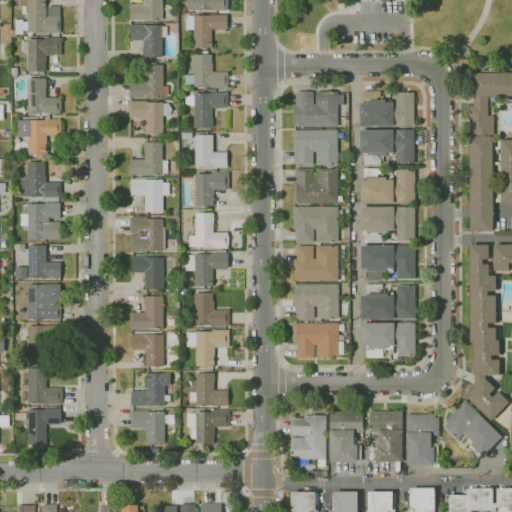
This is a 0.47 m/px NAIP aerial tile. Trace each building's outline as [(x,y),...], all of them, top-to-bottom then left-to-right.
[(17,37),(11,37),(11,30),(15,30),(15,19),(23,19),(23,21),(28,21),(27,6),(19,6),(19,0),(45,0),(45,9),(47,9),(47,17),(48,17),(48,6),(60,6),(60,33),(44,33),(44,32),(28,33),(28,31),(23,31),(23,34),(17,34),(17,37)] [(146,20),(130,20),(130,2),(131,2),(131,5),(144,5),(144,0),(162,0),(162,19),(146,19),(146,20)] [(227,11),(186,11),(186,0),(228,0),(228,7),(227,7),(227,11)] [(194,47),(194,29),(188,29),(188,15),(227,15),(227,30),(211,30),(211,47),(194,47)] [(144,57),(144,46),(144,40),(131,40),(131,24),(145,24),(145,25),(162,25),(162,26),(167,26),(167,37),(162,37),(162,57),(144,57)] [(46,72),(28,72),(28,52),(21,52),(21,42),(28,42),(28,39),(44,39),(44,38),(61,38),(61,55),(45,55),(46,72)] [(228,88),(209,88),(209,86),(194,87),(194,84),(185,84),(185,75),(194,75),(194,55),(212,54),(212,63),(213,63),(213,72),(228,72),(228,88)] [(147,97),(130,97),(130,83),(146,83),(146,65),(163,65),(164,96),(147,97)] [(511,204),(501,204),(501,201),(493,201),(493,211),(493,231),(471,231),(471,211),(470,136),(470,105),(473,105),(473,73),(481,73),(481,70),(489,70),(489,68),(490,68),(490,70),(498,70),(499,73),(511,73),(511,204)] [(61,113),(44,113),(28,113),(28,78),(46,78),(46,79),(47,79),(47,88),(46,88),(46,97),(61,97),(61,101),(61,110),(61,113)] [(338,126),(294,127),(294,105),(296,105),(296,92),(314,92),(314,105),(316,104),(316,92),(338,91),(338,96),(343,96),(343,103),(338,103),(338,126)] [(414,125),(359,126),(359,103),(364,103),(364,91),(380,91),(380,97),(377,97),(377,100),(386,100),(386,103),(396,102),(396,92),(414,92),(414,125)] [(194,95),(194,93),(210,93),(210,92),(227,92),(227,107),(212,107),(212,117),(213,117),(213,128),(194,128),(194,106),(185,103),(187,97),(194,95)] [(170,115),(163,115),(164,134),(146,135),(146,126),(145,126),(145,117),(129,117),(129,101),(147,101),(147,102),(163,102),(163,103),(168,103),(172,109),(170,115)] [(46,155),(28,155),(28,120),(45,120),(45,119),(61,119),(61,135),(47,135),(47,144),(46,144),(46,155)] [(381,164),(364,165),(364,153),(360,153),(360,130),(414,129),(414,163),(388,163),(388,153),(386,153),(386,155),(378,155),(378,159),(381,158),(381,164)] [(338,165),(316,165),(316,151),(313,151),(313,165),(296,165),(296,151),(293,151),(293,130),(338,130),(338,165)] [(227,167),(195,167),(195,145),(193,145),(193,136),(195,136),(195,135),(213,135),(213,152),(227,152),(227,167)] [(147,175),(131,175),(131,157),(132,157),(132,159),(146,159),(146,150),(144,150),(144,142),(162,142),(162,160),(168,160),(168,173),(162,173),(162,174),(147,174),(147,175)] [(59,201),(30,201),(30,197),(18,197),(18,178),(27,178),(27,162),(45,162),(45,176),(46,176),(46,182),(61,182),(61,197),(59,197),(59,201)] [(293,204),(293,181),(297,181),(297,168),(313,168),(314,181),(316,181),(316,168),(338,168),(338,196),(343,195),(343,202),(338,202),(338,203),(293,204)] [(415,202),(361,203),(361,180),(364,180),(364,168),(381,168),(381,174),(378,174),(378,177),(390,177),(390,169),(415,169),(415,183),(414,183),(415,192),(415,202)] [(213,206),(196,206),(195,174),(211,173),(211,172),(228,172),(228,189),(214,189),(214,194),(213,195),(213,206)] [(163,212),(145,212),(145,195),(131,195),(131,179),(133,179),(133,176),(161,176),(161,179),(163,179),(163,182),(169,182),(170,195),(163,195),(163,212)] [(60,238),(27,238),(27,230),(23,230),(23,226),(21,226),(21,214),(23,214),(23,210),(22,210),(22,204),(27,204),(44,204),(44,203),(61,203),(61,218),(49,218),(49,222),(59,222),(59,221),(61,221),(60,238)] [(339,242),(316,242),(316,229),(314,229),(314,242),(297,242),(297,229),(294,229),(293,207),(338,207),(339,242)] [(382,242),(366,243),(366,230),(361,230),(361,207),(415,207),(415,241),(396,241),(396,230),(393,230),(393,232),(378,232),(378,234),(382,234),(382,242)] [(228,248),(196,248),(196,247),(189,247),(189,236),(196,236),(195,213),(213,213),(213,214),(214,214),(214,223),(213,223),(213,232),(228,232),(228,236),(229,236),(229,245),(228,245),(228,248)] [(148,252),(130,252),(129,235),(138,235),(138,233),(130,233),(130,217),(139,217),(139,215),(147,215),(147,217),(148,217),(148,219),(163,219),(163,227),(165,227),(165,249),(163,249),(163,251),(148,251),(148,252)] [(61,278),(45,278),(45,277),(29,278),(28,245),(46,245),(47,262),(61,262),(61,278)] [(382,280),(366,280),(366,268),(361,268),(361,245),(415,245),(415,278),(397,278),(397,268),(388,268),(388,271),(382,271),(382,280)] [(473,375),(473,343),(470,343),(470,245),(489,245),(489,259),(483,259),(483,264),(489,264),(489,276),(495,276),(496,291),(488,291),(488,296),(496,295),(496,323),(488,323),(488,327),(496,327),(496,340),(499,340),(499,355),(491,355),(491,360),(499,360),(499,374),(473,375)] [(511,262),(509,262),(509,271),(493,271),(493,245),(511,245),(511,262)] [(338,280),(294,281),(293,259),(297,259),(297,246),(313,246),(313,259),(316,259),(316,246),(338,246),(338,280)] [(212,280),(213,282),(213,285),(213,286),(195,286),(195,270),(185,270),(185,255),(195,255),(195,254),(228,254),(228,268),(212,268),(212,280)] [(163,289),(145,289),(145,273),(131,273),(131,257),(147,257),(163,257),(163,289)] [(61,319),(28,320),(28,285),(60,284),(61,319)] [(314,318),(297,318),(297,306),(294,306),(294,284),(338,284),(339,318),(316,318),(316,306),(314,306),(314,318)] [(415,319),(361,319),(361,296),(366,296),(366,284),(382,284),(383,294),(388,293),(388,292),(392,292),(392,296),(397,296),(397,286),(415,286),(415,319)] [(229,326),(211,326),(211,325),(195,325),(195,293),(212,293),(212,301),(214,301),(214,310),(229,310),(229,326)] [(130,329),(130,312),(145,312),(145,304),(146,304),(146,297),(163,297),(163,328),(130,329)] [(314,358),(297,358),(297,344),(294,344),(294,323),(338,323),(338,335),(344,335),(344,340),(338,340),(338,342),(343,342),(343,355),(338,355),(338,356),(317,357),(317,355),(314,355),(314,358)] [(383,358),(366,358),(366,346),(362,346),(361,323),(415,323),(416,356),(398,356),(397,346),(395,346),(395,349),(383,349),(383,358)] [(59,361),(28,361),(28,326),(45,326),(45,325),(58,325),(59,361)] [(214,366),(196,366),(196,347),(186,347),(186,332),(196,332),(196,331),(211,331),(211,330),(230,330),(230,348),(227,348),(227,347),(214,347),(214,366)] [(164,367),(146,367),(146,350),(132,350),(132,334),(143,334),(143,335),(163,334),(163,335),(164,367)] [(63,404),(28,404),(28,400),(23,400),(23,392),(28,392),(28,368),(46,368),(46,388),(63,388),(63,404)] [(165,405),(149,406),(131,406),(131,391),(146,391),(146,373),(170,373),(170,385),(165,385),(165,395),(170,395),(170,401),(165,401),(165,405)] [(228,406),(212,406),(212,405),(197,405),(197,401),(190,401),(190,392),(196,392),(196,373),(215,373),(215,382),(214,382),(214,390),(226,390),(226,388),(228,388),(228,406)] [(491,420),(466,396),(484,377),(495,388),(490,394),(493,397),(498,391),(509,402),(491,420)] [(478,457),(466,446),(470,442),(466,439),(468,437),(464,433),(458,440),(444,427),(448,423),(445,421),(465,400),(502,436),(483,456),(481,454),(478,457)] [(46,444),(28,444),(28,409),(61,408),(61,424),(46,424),(46,444)] [(165,444),(147,444),(147,436),(146,436),(146,426),(131,427),(131,411),(149,410),(149,412),(165,412),(165,444)] [(196,444),(196,439),(190,439),(190,427),(187,427),(186,413),(196,413),(196,412),(212,412),(212,410),(229,410),(229,426),(214,426),(214,444),(196,444)] [(357,462),(330,462),(330,412),(363,411),(363,432),(354,432),(354,438),(356,438),(356,443),(360,443),(361,446),(361,459),(357,459),(357,462)] [(402,462),(375,462),(375,459),(371,459),(371,446),(372,446),(372,443),(376,443),(376,437),(378,437),(378,432),(369,432),(369,411),(403,411),(402,462)] [(0,425),(8,426),(8,413),(0,412),(0,425)] [(434,464),(407,465),(406,414),(435,414),(435,417),(438,417),(439,435),(431,436),(431,446),(438,445),(438,459),(434,459),(434,464)] [(326,459),(291,459),(291,418),(304,418),(304,416),(326,416),(326,459)] [(434,511),(415,511),(415,507),(410,507),(410,506),(408,506),(408,489),(410,489),(410,488),(434,488),(434,511)] [(511,511),(447,511),(447,510),(449,510),(449,495),(465,495),(465,490),(467,490),(467,488),(493,488),(493,504),(497,504),(497,488),(511,488),(511,511)] [(368,511),(368,491),(392,491),(392,493),(395,493),(395,511),(368,511)] [(291,511),(291,492),(315,492),(315,493),(318,493),(318,511),(291,511)] [(358,511),(339,511),(333,511),(333,492),(358,492),(358,511)] [(162,511),(162,506),(176,506),(176,511),(181,511),(181,503),(187,503),(187,504),(196,504),(196,511),(162,511)] [(201,511),(201,503),(222,503),(222,511),(201,511)]
